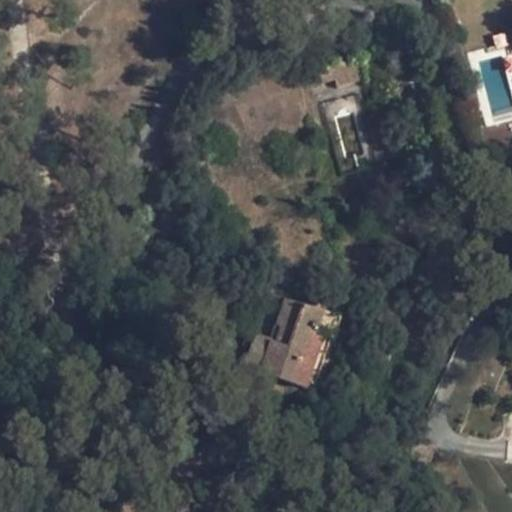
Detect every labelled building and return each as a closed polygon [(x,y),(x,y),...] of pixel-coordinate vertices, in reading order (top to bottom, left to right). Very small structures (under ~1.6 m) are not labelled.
[(363,79),(358,60),(330,67),(334,82),(335,86),(363,79)] [(334,82),(330,67),(316,70),(320,85),(334,82)] [(244,368),(305,389),(322,337),(330,314),(285,300),(271,341),(254,336),(244,368)] [(332,340),(339,318),(330,314),(322,337),(332,340)] [(280,462),(320,442),(308,417),(280,431),(277,426),(265,432),(263,427),(246,435),(261,466),(278,458),(280,462)]
